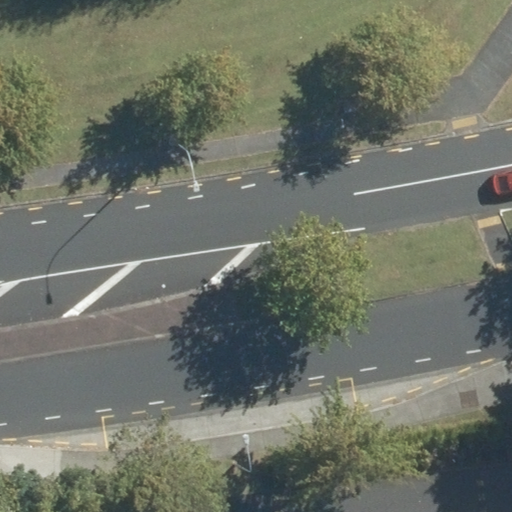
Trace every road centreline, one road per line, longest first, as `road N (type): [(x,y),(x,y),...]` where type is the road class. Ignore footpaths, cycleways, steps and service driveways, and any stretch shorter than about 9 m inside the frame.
road 1 (secondary): [(0,240),(511,161)]
road 2 (secondary): [(511,313),(0,383)]
